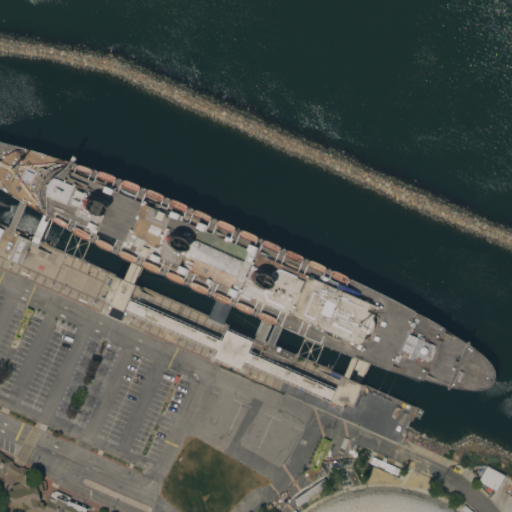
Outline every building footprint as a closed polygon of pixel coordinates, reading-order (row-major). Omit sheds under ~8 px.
[(0,141),(76,163),(171,199),(266,240),(352,279),(415,311),(446,327),(447,332),(467,342),(470,346),(488,359),(495,369),(496,379),(490,388),(478,391),(464,391),(452,388),(445,388),(420,380),(370,364),(364,361),(354,357),(352,356),(312,340),(277,325),(266,321),(230,305),(222,302),(143,267),(139,265),(132,262),(96,245),(55,222),(46,216),(24,202),(4,190),(0,187),(0,141)] [(31,241),(33,239),(41,242),(38,249),(40,250),(37,256),(28,251),(21,266),(8,260),(19,236),(31,241)] [(130,301),(222,341),(227,330),(253,342),(248,353),(252,355),(258,357),(264,342),(270,344),(343,376),(352,356),(370,364),(361,384),(363,386),(354,408),(346,404),(344,409),(331,403),(332,401),(244,362),(241,369),(215,358),(219,351),(126,310),(125,312),(112,306),(113,302),(107,299),(111,291),(109,290),(116,276),(125,280),(132,262),(143,267),(135,285),(137,286),(130,301)] [(216,300),(231,306),(223,325),(214,320),(208,318),(216,300)] [(40,511),(38,511),(34,511),(18,511),(18,508),(13,509),(12,505),(10,506),(8,501),(11,501),(8,492),(13,491),(12,486),(19,484),(19,481),(15,479),(17,477),(7,471),(4,476),(0,477),(0,452),(4,455),(3,456),(13,461),(11,464),(21,469),(22,467),(44,480),(41,482),(43,491),(39,492),(41,501),(39,501),(39,503),(40,502),(44,504),(43,505),(46,506),(52,493),(56,491),(71,497),(69,501),(87,509),(86,511),(40,511)] [(505,476),(496,492),(478,481),(487,465),(505,476)] [(307,511),(312,509),(322,503),(333,498),(344,494),(356,490),(368,488),(380,488),(392,488),(404,489),(416,492),(427,496),(438,500),(449,506),(457,511),(307,511)]
